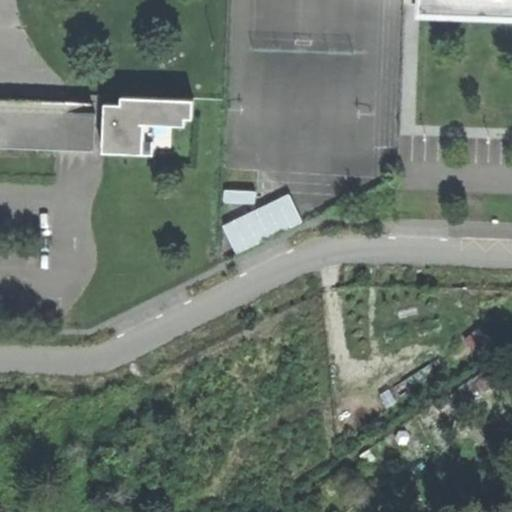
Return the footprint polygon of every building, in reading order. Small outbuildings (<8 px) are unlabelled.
[(511,0),(416,0),(416,18),(420,18),(511,21),(511,0)] [(144,122),(154,123),(170,123),(185,124),(185,117),(192,117),(193,98),(120,95),(120,102),(104,101),(102,151),(143,152),(143,151),(144,122)] [(0,138),(55,141),(55,122),(73,123),(73,142),(94,143),(94,111),(91,111),(92,102),(0,98),(0,138)] [(55,141),(73,142),(73,123),(55,122),(55,141)] [(144,122),(143,151),(153,151),(154,123),(144,122)] [(93,150),(94,143),(73,142),(55,141),(0,138),(0,146),(55,149),(93,150)] [(255,203),(256,191),(225,189),(224,202),(255,203)] [(298,224),(303,219),(290,193),(224,225),(237,253),(298,224)]
